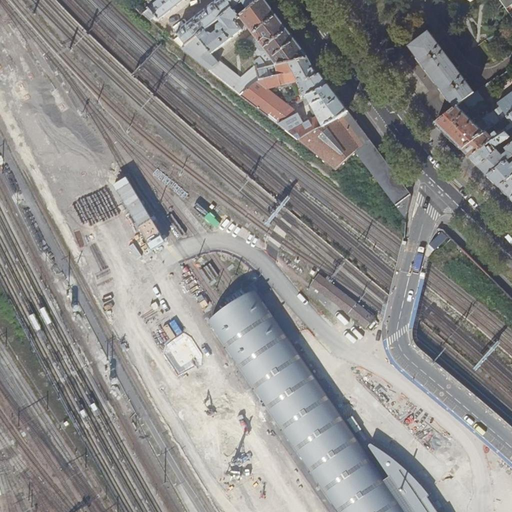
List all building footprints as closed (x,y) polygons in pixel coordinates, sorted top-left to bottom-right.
[(161,0),(146,12),(150,18),(155,14),(160,20),(184,0),(219,0),(177,34),(187,46),(211,27),(216,23),(232,10),(241,17),(262,0),(161,0)] [(241,95),(258,80),(259,69),(309,59),(284,25),(264,0),(262,0),(241,17),(232,10),(216,23),(218,26),(217,30),(218,31),(216,33),(211,27),(187,46),(183,49),(241,95)] [(511,0),(503,0),(504,1),(502,2),(511,15),(511,0)] [(438,86),(459,71),(430,31),(427,34),(422,27),(408,38),(413,44),(409,47),(438,86)] [(317,69),(309,59),(259,69),(258,80),(241,95),(266,115),(284,107),(278,103),(269,89),(268,89),(300,80),(300,82),(301,85),(297,86),(300,94),(304,93),(305,97),(329,85),(317,69)] [(464,78),(459,71),(438,86),(456,110),(477,95),(471,87),(461,95),(458,92),(456,94),(453,91),(456,89),(454,86),(464,78)] [(471,87),(464,78),(454,86),(456,89),(453,91),(456,94),(458,92),(461,95),(471,87)] [(338,97),(329,85),(305,97),(307,96),(312,104),(309,106),(313,113),(316,111),(324,126),(338,118),(348,111),(338,97)] [(495,126),(500,122),(501,122),(511,114),(511,99),(477,125),(466,114),(487,101),(481,92),(477,95),(456,110),(436,124),(437,125),(448,136),(463,150),(487,132),(495,126)] [(298,114),(284,107),(266,115),(298,139),(321,127),(316,118),(304,124),(298,114)] [(357,123),(348,111),(338,118),(324,126),(321,127),(298,139),(336,169),(355,151),(363,144),(370,140),(357,123)] [(511,114),(501,122),(500,122),(495,126),(497,129),(504,131),(502,132),(499,132),(497,134),(497,133),(491,137),(487,132),(463,150),(467,154),(471,158),(511,128),(511,114)] [(511,128),(471,158),(474,162),(478,166),(498,151),(511,140),(511,128)] [(363,144),(355,151),(406,219),(411,200),(411,195),(385,160),(370,140),(363,144)] [(511,158),(511,144),(505,149),(507,153),(503,156),(500,153),(499,152),(498,151),(478,166),(479,167),(484,171),(489,176),(511,158)] [(511,158),(489,176),(494,181),(500,188),(511,178),(511,158)] [(511,178),(500,188),(506,194),(511,199),(511,178)] [(442,239),(446,244),(451,239),(447,234),(442,239)] [(312,285),(366,328),(373,319),(318,276),(312,285)] [(405,511),(383,479),(254,289),(241,297),(221,311),(207,320),(338,511),(405,511)] [(383,479),(405,511),(434,511),(425,498),(428,496),(411,476),(395,463),(369,445),(366,447),(387,478),(383,479)]
